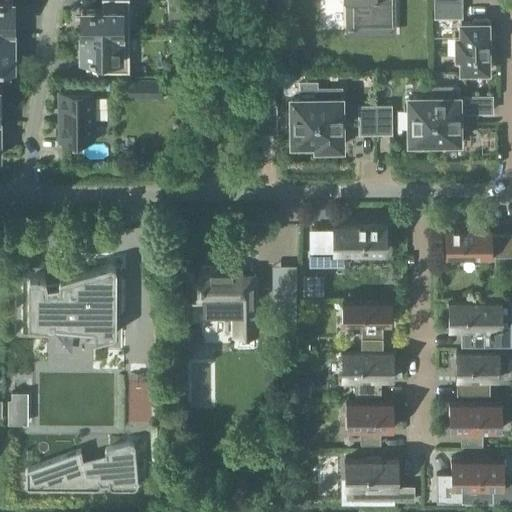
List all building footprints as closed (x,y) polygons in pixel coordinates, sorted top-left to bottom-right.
[(0,0),(0,34),(12,34),(12,0),(0,0)] [(81,35),(128,35),(128,0),(101,0),(101,9),(81,9),(81,35)] [(343,0),(344,0),(344,1),(358,1),(359,30),(392,29),(391,4),(395,4),(394,0),(343,0)] [(460,0),(433,1),(433,16),(460,16),(460,0)] [(456,36),(456,41),(456,56),(461,56),(461,70),(487,69),(486,35),(488,35),(488,19),(473,19),(473,22),(460,22),(460,36),(456,36)] [(12,34),(0,34),(0,69),(12,69),(12,34)] [(128,72),(128,35),(81,35),(81,60),(94,60),(101,60),(101,64),(101,72),(128,72)] [(168,75),(179,75),(180,64),(168,64),(168,75)] [(159,79),(128,79),(128,96),(159,96),(159,79)] [(299,98),(290,98),(291,143),(295,143),(305,143),(305,140),(315,140),(315,147),(316,147),(315,88),(315,82),(299,82),(299,98)] [(433,87),(433,141),(445,141),(445,144),(460,144),(460,128),(458,128),(458,86),(433,87)] [(432,141),(433,141),(433,87),(432,87),(432,96),(408,96),(408,141),(412,141),(412,142),(422,142),(422,139),(432,139),(432,141)] [(340,88),(315,88),(316,147),(341,147),(340,88)] [(59,92),(59,139),(92,139),(92,91),(59,92)] [(464,96),(464,111),(491,111),(491,96),(464,96)] [(274,105),(259,105),(259,132),(275,132),(274,105)] [(374,132),(374,105),(359,106),(359,132),(374,132)] [(390,105),(374,105),(374,132),(390,132),(390,105)] [(332,222),(332,249),(308,249),(308,265),(343,265),(343,252),(370,252),(370,251),(385,251),(385,240),(385,222),(332,222)] [(503,255),(503,231),(490,231),(490,225),(444,226),(444,255),(460,255),(503,255)] [(511,231),(503,231),(503,255),(511,255),(511,231)] [(27,281),(27,282),(27,324),(27,325),(27,326),(28,327),(29,328),(30,328),(49,330),(50,330),(51,329),(53,329),(53,328),(54,327),(54,326),(92,330),(93,341),(111,336),(112,335),(113,335),(114,334),(114,333),(115,331),(115,330),(115,270),(115,269),(115,268),(114,267),(113,266),(112,265),(111,265),(110,264),(109,265),(62,278),(60,278),(59,279),(58,280),(58,281),(57,282),(57,283),(58,285),(46,286),(45,282),(45,280),(44,279),(43,278),(42,278),(40,278),(33,277),(32,277),(30,277),(29,278),(28,278),(28,280),(27,281)] [(200,274),(186,274),(186,299),(201,299),(201,306),(201,315),(202,315),(202,314),(233,314),(233,334),(255,334),(255,274),(241,274),(241,266),(200,266),(200,274)] [(302,275),(302,294),(315,294),(315,275),(302,275)] [(360,322),(360,339),(382,339),(382,322),(390,322),(390,299),(341,299),(341,322),(345,322),(360,322)] [(460,345),(483,345),(483,329),(488,329),(488,331),(492,331),(492,329),(500,329),(500,300),(448,300),(448,329),(460,329),(460,345)] [(350,379),(355,379),(355,394),(380,394),(380,379),(392,379),(392,350),(341,350),(341,364),(341,379),(350,379)] [(460,394),(489,394),(489,379),(498,379),(498,367),(500,367),(500,362),(498,362),(498,350),(456,350),(456,379),(460,379),(460,394)] [(28,388),(10,389),(11,421),(29,420),(28,388)] [(360,443),(380,443),(380,428),(392,428),(392,399),(345,399),(345,428),(360,428),(360,443)] [(500,429),(500,415),(500,400),(448,400),(448,429),(460,429),(460,444),(482,444),(482,429),(490,429),(500,429)] [(26,475),(26,487),(26,488),(26,489),(27,489),(27,490),(28,490),(29,490),(98,490),(99,490),(100,490),(100,489),(101,489),(101,488),(101,487),(109,486),(109,487),(109,488),(110,489),(111,490),(112,490),(113,490),(133,490),(134,490),(135,490),(136,490),(136,489),(137,489),(137,488),(138,487),(138,486),(138,485),(135,448),(135,447),(134,447),(134,446),(133,445),(132,444),(131,444),(130,444),(129,444),(109,449),(108,449),(108,450),(107,450),(106,451),(106,452),(106,453),(105,453),(105,454),(106,455),(83,461),(81,451),(29,470),(28,471),(27,471),(27,472),(27,473),(26,473),(26,474),(26,475)] [(344,498),(414,498),(414,484),(396,484),(397,457),(344,457),(344,498)] [(450,473),(436,473),(436,501),(493,501),(493,486),(503,486),(502,457),(501,457),(450,457),(450,473)]
